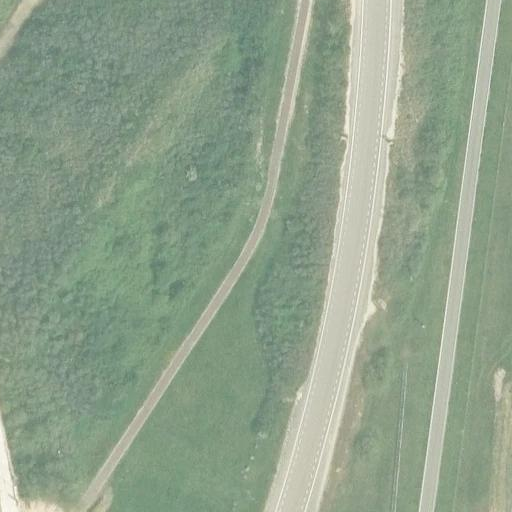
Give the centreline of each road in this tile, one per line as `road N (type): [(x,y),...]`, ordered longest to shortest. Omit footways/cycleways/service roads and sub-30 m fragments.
road 1 (unclassified): [(287,511),(357,206),(374,0)]
road 2 (primary): [(491,0),(424,511)]
